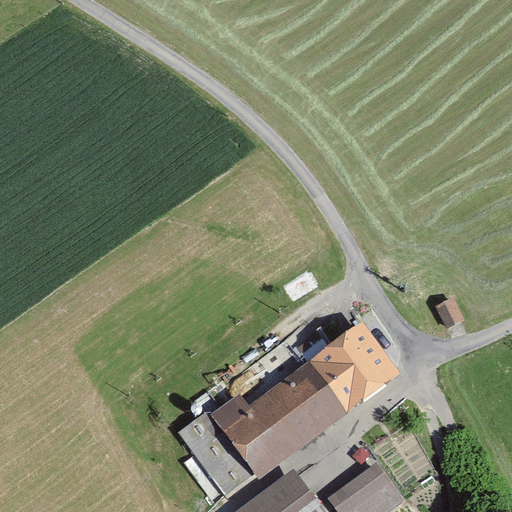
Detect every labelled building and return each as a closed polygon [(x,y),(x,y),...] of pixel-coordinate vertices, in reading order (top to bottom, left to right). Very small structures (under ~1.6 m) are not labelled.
[(448,328),(461,322),(451,301),(438,307),(448,328)] [(240,401),(218,418),(254,468),(344,401),(347,405),(390,374),(360,334),(251,415),(240,401)] [(253,474),(208,413),(179,434),(224,495),(253,474)] [(338,511),(384,511),(400,501),(379,471),(359,486),(362,489),(336,509),(338,511)] [(316,511),(293,480),(250,511),(316,511)]
